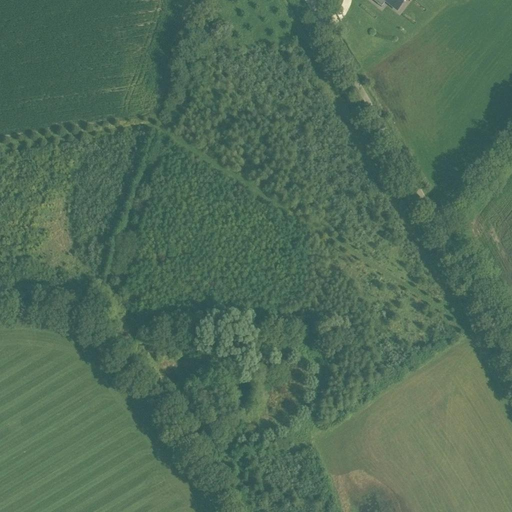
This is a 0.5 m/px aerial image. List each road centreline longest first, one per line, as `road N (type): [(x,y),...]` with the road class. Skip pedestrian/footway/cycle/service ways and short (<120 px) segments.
road 1 (unclassified): [(433,218),(308,0)]
road 2 (track): [(511,354),(433,218)]
road 3 (unclassified): [(433,218),(511,127)]
